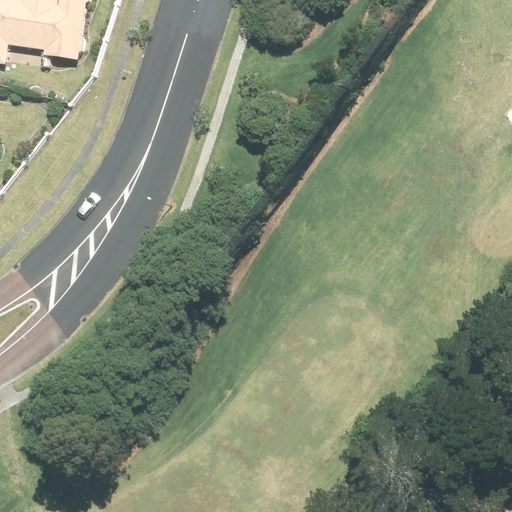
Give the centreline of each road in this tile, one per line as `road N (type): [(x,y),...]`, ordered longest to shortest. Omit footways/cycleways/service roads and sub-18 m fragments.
road 1 (tertiary): [(159,120),(146,190),(120,246),(59,324),(0,372)]
road 2 (tertiary): [(0,297),(73,236),(159,120)]
road 3 (tertiary): [(198,0),(159,120)]
